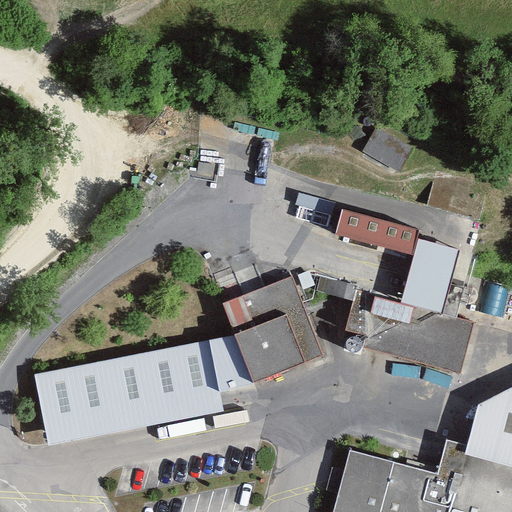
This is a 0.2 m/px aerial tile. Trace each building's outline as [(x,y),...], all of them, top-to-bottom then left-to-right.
[(401,171),(415,145),(378,124),(363,149),(401,171)] [(343,339),(460,367),(471,318),(436,310),(454,237),(334,209),(328,232),(407,250),(395,298),(355,288),(343,339)] [(288,281),(220,306),(251,389),(318,364),(288,281)] [(207,347),(32,380),(45,448),(220,415),(207,347)] [(511,390),(476,408),(464,452),(511,464),(511,390)] [(349,454),(333,511),(511,511),(511,464),(464,452),(444,446),(435,477),(349,454)]
